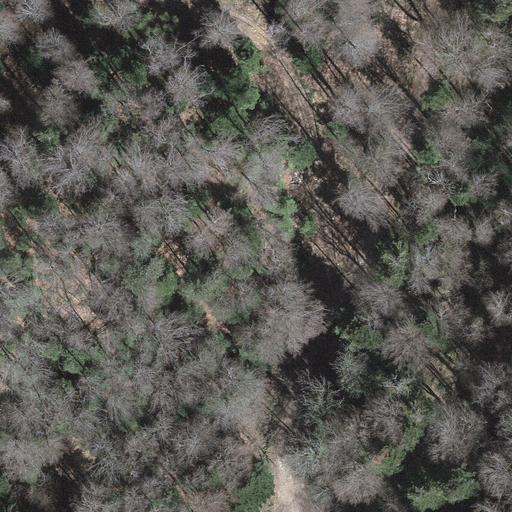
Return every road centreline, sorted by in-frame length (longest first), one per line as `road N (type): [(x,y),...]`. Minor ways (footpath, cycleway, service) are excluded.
road 1 (track): [(445,0),(407,148),(323,302),(284,421),(278,473),(295,511)]
road 2 (track): [(301,369),(301,399),(322,412),(357,396),(443,272),(511,213)]
